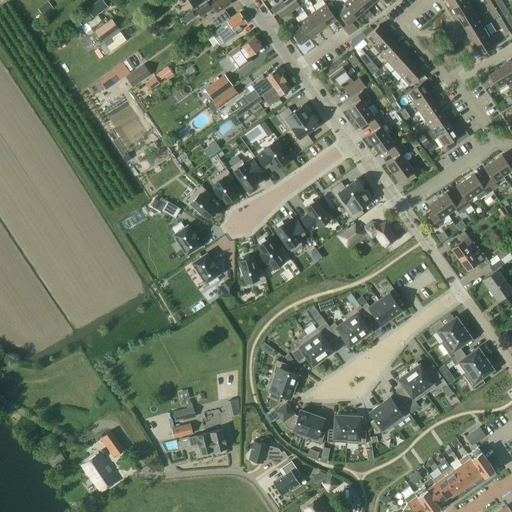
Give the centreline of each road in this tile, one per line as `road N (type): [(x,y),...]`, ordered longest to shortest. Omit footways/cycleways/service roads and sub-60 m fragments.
road 1 (unclassified): [(274,511),(244,475),(151,476),(112,425),(79,441),(0,398)]
road 2 (residential): [(233,223),(350,142)]
road 3 (residential): [(388,343),(319,390),(357,391)]
road 4 (residential): [(456,82),(400,27),(432,0)]
